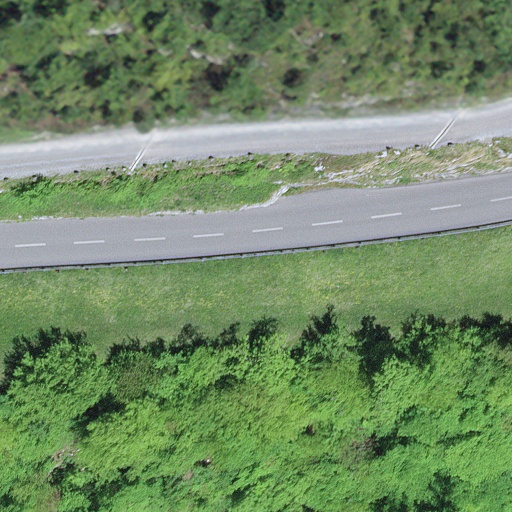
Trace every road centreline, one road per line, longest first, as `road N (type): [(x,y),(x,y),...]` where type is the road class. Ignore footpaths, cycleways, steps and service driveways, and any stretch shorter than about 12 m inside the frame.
road 1 (track): [(511,103),(0,170)]
road 2 (tertiary): [(0,251),(511,193)]
